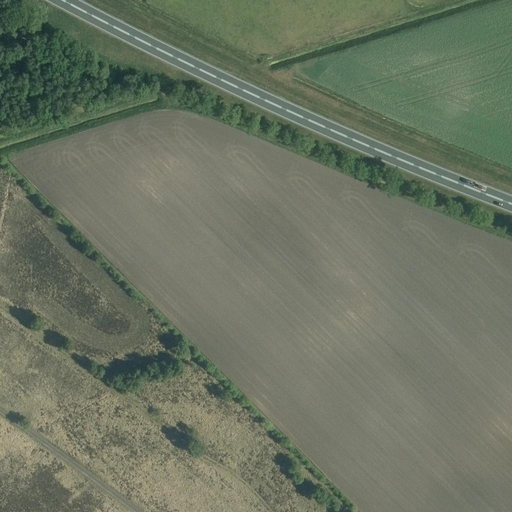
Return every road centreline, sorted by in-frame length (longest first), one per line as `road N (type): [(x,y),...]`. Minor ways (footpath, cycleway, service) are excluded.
road 1 (trunk): [(511,204),(320,126),(60,0)]
road 2 (track): [(0,304),(236,478),(269,511)]
